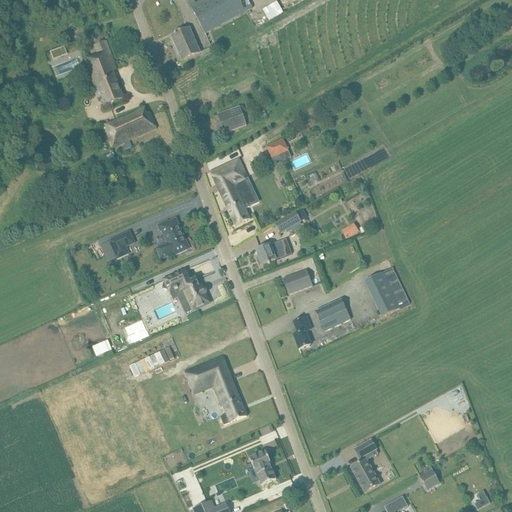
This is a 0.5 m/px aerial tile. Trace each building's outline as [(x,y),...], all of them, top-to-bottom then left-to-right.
[(248,0),(201,0),(190,6),(204,34),(253,9),(248,0)] [(263,11),(270,22),(283,14),(277,3),(263,11)] [(190,28),(181,33),(171,37),(178,51),(180,51),(181,54),(180,55),(182,61),(201,53),(190,28)] [(106,42),(97,45),(94,47),(98,57),(83,63),(93,88),(98,86),(106,106),(114,103),(123,99),(112,72),(116,70),(106,42)] [(145,108),(136,112),(108,125),(117,146),(156,129),(150,114),(148,114),(145,108)] [(238,108),(227,112),(217,115),(224,134),(233,131),(245,127),(238,108)] [(289,151),(283,139),(267,147),(273,159),(289,151)] [(210,172),(219,192),(235,227),(250,220),(236,188),(246,183),(244,178),(246,177),(238,159),(210,172)] [(296,213),(275,225),(280,234),(301,222),(306,218),(301,210),(296,213)] [(168,222),(158,226),(161,232),(162,231),(168,244),(164,246),(168,256),(173,254),(173,256),(188,250),(183,241),(185,240),(176,220),(168,223),(168,222)] [(354,226),(343,233),(347,239),(358,233),(354,226)] [(136,244),(130,231),(108,241),(117,260),(130,255),(127,248),(136,244)] [(279,243),(265,248),(256,251),(262,266),(271,263),(275,261),(273,254),(282,251),(279,243)] [(393,268),(382,273),(364,282),(381,317),(399,308),(410,303),(393,268)] [(191,282),(186,271),(164,281),(165,283),(164,285),(163,286),(163,288),(165,290),(167,290),(168,290),(169,293),(175,290),(175,291),(178,290),(178,289),(181,287),(192,311),(209,304),(206,295),(207,294),(207,293),(207,292),(207,291),(206,291),(205,290),(204,290),(203,290),(201,291),(196,280),(191,282)] [(282,281),(288,297),(312,287),(306,271),(282,281)] [(325,332),(351,320),(342,300),(316,312),(325,332)] [(306,318),(303,319),(293,323),(298,334),(294,336),(299,350),(308,346),(310,346),(304,332),(311,330),(306,318)] [(223,358),(213,362),(186,373),(195,395),(214,387),(222,408),(224,407),(227,415),(220,417),(224,426),(247,417),(223,358)] [(371,441),(355,451),(360,460),(360,459),(362,463),(351,469),(365,494),(380,485),(367,461),(378,455),(376,451),(376,450),(371,441)] [(266,452),(250,459),(254,470),(255,470),(262,486),(276,481),(269,464),(270,463),(266,452)] [(433,471),(420,478),(424,485),(437,478),(433,471)] [(399,511),(408,507),(403,498),(385,508),(386,511),(399,511)] [(212,501),(193,509),(193,511),(229,511),(226,503),(214,508),(212,501)]
